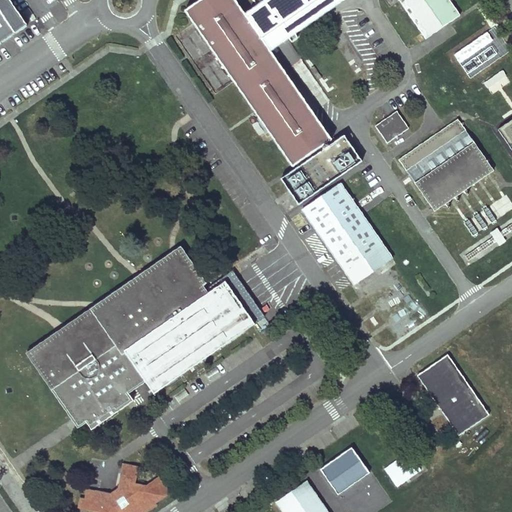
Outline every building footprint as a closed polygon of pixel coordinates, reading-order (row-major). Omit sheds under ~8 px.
[(0,0),(0,43),(27,24),(9,0),(0,0)] [(270,130),(244,148),(285,208),(348,164),(331,140),(330,141),(282,71),(301,58),(280,27),(319,0),(329,0),(331,1),(331,0),(273,0),(246,19),(232,0),(205,0),(189,12),(270,130)] [(399,0),(426,38),(460,15),(449,0),(399,0)] [(397,110),(375,125),(387,142),(409,127),(397,110)] [(458,117),(399,159),(434,210),(494,169),(458,117)] [(511,118),(498,128),(511,148),(511,118)] [(340,185),(303,211),(355,286),(392,260),(340,185)] [(511,207),(507,197),(491,205),(497,216),(511,208),(511,207)] [(499,230),(491,233),(498,247),(505,243),(499,230)] [(206,282),(180,245),(171,252),(140,273),(98,303),(63,327),(27,352),(78,427),(87,421),(91,428),(133,400),(128,392),(146,380),(155,393),(255,323),(226,281),(209,293),(203,284),(206,282)] [(447,353),(416,375),(458,434),(489,413),(447,353)] [(369,472),(352,447),(319,469),(336,494),(369,472)] [(408,450),(384,467),(396,485),(420,468),(408,450)] [(139,464),(123,461),(119,487),(110,492),(87,488),(85,498),(80,498),(78,507),(92,509),(93,511),(146,511),(145,511),(156,504),(155,502),(169,491),(158,476),(146,484),(135,483),(139,464)] [(328,511),(306,480),(275,501),(282,511),(328,511)]
